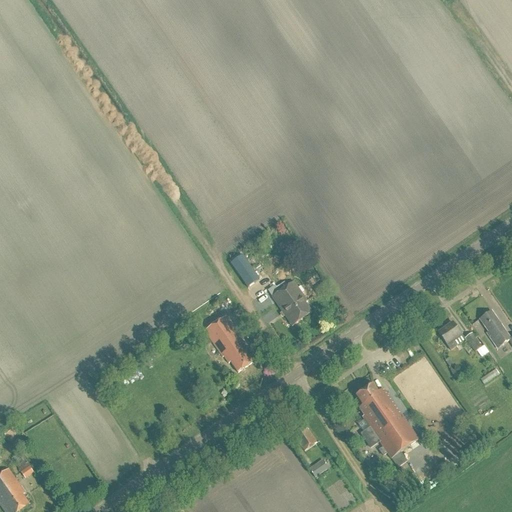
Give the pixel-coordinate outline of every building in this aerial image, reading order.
[(242,257),(231,265),(248,289),(259,281),(242,257)] [(287,321),(290,319),(295,326),(312,314),(305,304),(307,302),(294,283),(272,299),(287,321)] [(480,321),(489,333),(487,334),(498,350),(509,342),(511,341),(510,341),(491,313),(480,321)] [(231,364),(238,374),(253,364),(245,353),(247,349),(226,318),(205,333),(223,359),(224,358),(229,365),(231,364)] [(438,334),(451,352),(456,348),(453,344),(462,337),(452,324),(438,334)] [(212,344),(206,335),(199,340),(205,349),(212,344)] [(472,335),(464,340),(466,342),(467,341),(475,353),(484,347),(477,338),(475,339),(472,335)] [(450,359),(445,362),(450,369),(455,366),(450,359)] [(495,370),(479,380),(483,385),(499,375),(495,370)] [(391,460),(418,442),(383,390),(378,394),(373,387),(356,398),(363,408),(359,410),(364,417),(362,418),(370,430),(361,436),(370,449),(379,443),(391,460)] [(299,445),(305,453),(317,445),(307,430),(304,432),(303,429),(295,434),(301,444),(299,445)] [(310,470),(316,479),(329,470),(323,461),(310,470)] [(22,479),(32,474),(25,462),(15,467),(22,479)] [(0,476),(0,506),(4,511),(22,511),(30,506),(23,497),(25,495),(20,487),(8,471),(0,476)]
